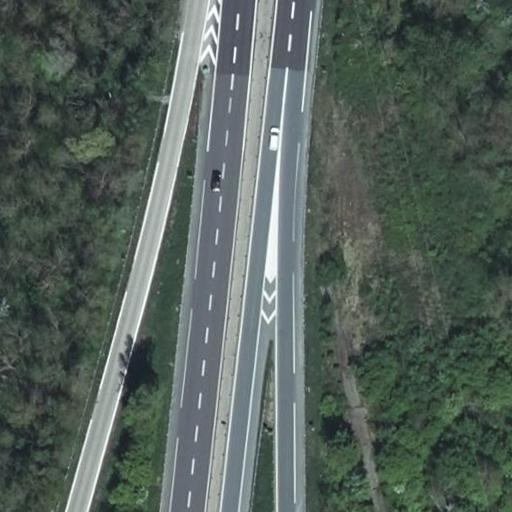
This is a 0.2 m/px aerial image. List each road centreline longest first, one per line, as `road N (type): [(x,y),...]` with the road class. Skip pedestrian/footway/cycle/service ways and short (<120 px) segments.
road 1 (trunk): [(194,0),(165,158),(73,511)]
road 2 (trunk): [(229,511),(273,109),(293,0)]
road 3 (trunk): [(234,0),(181,511)]
road 4 (trunk): [(288,511),(285,204),(294,0)]
